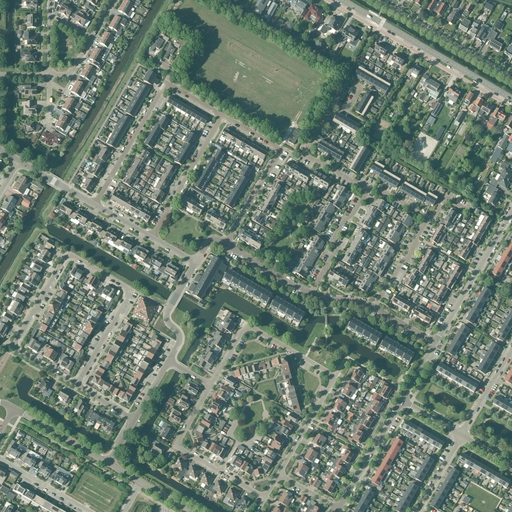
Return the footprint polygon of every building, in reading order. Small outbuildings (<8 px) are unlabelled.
[(70,4),(67,3),(62,0),(60,0),(57,6),(60,7),(61,6),(62,7),(58,13),(63,15),(69,6),(70,4)] [(257,10),(256,12),(261,15),(262,13),(265,8),(269,1),(269,0),(259,0),(256,7),(258,8),(257,10)] [(290,0),(288,4),(303,13),(309,2),(306,0),(290,0)] [(442,16),(447,7),(442,3),(443,1),(441,0),(439,0),(437,3),(432,0),(431,0),(426,9),(432,13),(434,9),(438,11),(437,13),(442,16)] [(138,5),(132,2),(131,1),(130,4),(125,1),(121,6),(130,11),(133,6),(136,8),(138,5)] [(455,10),(459,3),(454,1),(451,7),(455,10)] [(273,3),(269,10),(266,17),(270,19),(278,6),(273,3)] [(450,19),(448,22),(453,25),(457,19),(458,19),(460,15),(461,16),(463,13),(467,7),(463,5),(460,10),(457,9),(455,10),(454,12),(454,11),(449,18),(450,18),(450,19)] [(74,6),(71,7),(69,6),(63,15),(68,18),(71,12),(74,14),(77,9),(74,6)] [(130,11),(121,6),(118,12),(123,15),(122,17),(128,21),(130,18),(129,18),(132,12),(130,11)] [(312,6),(305,18),(308,20),(310,18),(311,15),(314,17),(316,18),(314,21),(316,22),(314,25),(312,28),(316,30),(317,27),(318,28),(323,19),(319,16),(322,12),(312,6)] [(82,11),(80,10),(77,9),(74,14),(77,15),(73,21),(78,24),(83,15),(80,14),(82,11)] [(83,27),(89,16),(87,14),(85,17),(83,15),(78,24),(83,27)] [(36,28),(36,16),(27,16),(27,28),(36,28)] [(122,17),(120,20),(115,17),(112,22),(120,27),(124,30),(129,22),(128,21),(122,17)] [(336,31),(341,23),(333,18),(327,28),(323,26),(319,32),(323,34),(326,30),(328,31),(333,35),(336,31)] [(466,33),(471,23),(465,19),(459,29),(466,33)] [(479,22),(479,23),(475,21),(472,25),(474,27),(473,29),(473,28),(469,35),(474,38),(479,29),(477,28),(480,23),(479,22)] [(117,33),(120,27),(112,22),(109,28),(114,31),(112,34),(118,37),(119,37),(120,34),(117,33)] [(494,32),(496,29),(498,30),(501,24),(498,22),(492,31),(488,39),(492,42),(489,46),(499,52),(503,45),(494,40),(498,34),(494,32)] [(159,61),(174,35),(159,26),(144,52),(159,61)] [(346,42),(348,39),(353,30),(347,27),(345,31),(342,30),(337,37),(346,42)] [(482,29),(476,39),(481,42),(482,41),(485,43),(490,33),(487,32),(482,29)] [(353,30),(348,39),(351,41),(349,44),(355,47),(356,48),(352,55),(354,56),(358,50),(362,43),(359,41),(359,40),(355,38),(359,33),(353,30)] [(36,46),(36,37),(32,37),(32,33),(24,33),(24,41),(27,41),(27,46),(36,46)] [(118,37),(112,34),(112,33),(110,36),(105,33),(102,38),(110,43),(113,38),(116,40),(118,37)] [(174,35),(159,61),(172,69),(188,43),(174,35)] [(107,48),(110,43),(102,38),(99,43),(104,47),(102,49),(108,53),(110,50),(107,48)] [(376,58),(384,45),(382,43),(381,45),(378,44),(375,49),(371,47),(370,49),(366,55),(370,58),(372,55),(376,58)] [(390,55),(386,53),(388,50),(385,48),(386,46),(384,45),(376,58),(379,59),(381,55),(384,57),(383,59),(387,61),(390,55)] [(95,49),(92,54),(100,59),(104,61),(107,56),(108,53),(102,49),(100,52),(95,49)] [(28,54),(28,51),(21,51),(21,57),(27,57),(27,62),(36,62),(36,54),(28,54)] [(394,68),(402,55),(399,53),(398,55),(395,54),(393,57),(391,56),(387,61),(390,63),(391,61),(394,63),(392,67),(394,68)] [(98,64),(100,59),(92,54),(89,60),(94,63),(93,65),(93,66),(99,69),(101,66),(98,64)] [(407,65),(404,63),(405,60),(403,58),(404,56),(402,55),(394,68),(396,69),(398,66),(401,67),(400,68),(404,70),(407,65)] [(99,69),(93,66),(92,69),(87,66),(84,71),(92,76),(95,71),(98,72),(100,70),(99,69)] [(409,78),(410,77),(412,74),(417,77),(422,70),(416,66),(414,69),(411,67),(406,76),(409,78)] [(364,70),(359,68),(359,67),(355,75),(357,77),(357,78),(359,79),(364,70)] [(364,80),(368,73),(364,70),(359,79),(361,80),(361,79),(364,80)] [(92,76),(84,71),(80,76),(84,78),(83,82),(91,86),(95,78),(92,76)] [(146,77),(153,81),(156,76),(149,72),(146,77)] [(368,84),(373,75),(368,73),(364,80),(366,82),(366,83),(368,84)] [(373,86),(377,78),(373,75),(368,84),(370,85),(370,84),(373,86)] [(429,91),(434,82),(428,79),(429,77),(425,75),(422,80),(420,83),(424,85),(422,88),(425,89),(423,92),(419,100),(423,102),(423,101),(426,96),(428,94),(425,92),(427,90),(429,91)] [(150,86),(153,81),(146,77),(143,82),(150,86)] [(377,89),(382,80),(377,78),(373,86),(375,87),(375,88),(377,89)] [(382,91),(386,83),(382,80),(377,89),(379,90),(379,89),(382,91)] [(86,94),(91,86),(83,82),(81,84),(77,82),(74,87),(86,94)] [(436,100),(438,97),(441,91),(438,89),(440,86),(434,82),(429,91),(431,92),(428,97),(426,96),(423,101),(427,103),(430,96),(436,100)] [(386,83),(382,91),(384,92),(383,93),(386,94),(391,86),(386,83)] [(36,95),(36,88),(27,88),(27,85),(19,84),(19,90),(25,90),(25,95),(36,95)] [(139,89),(147,94),(150,89),(141,85),(139,89)] [(83,100),(86,94),(74,87),(71,93),(76,96),(75,98),(75,99),(80,101),(81,99),(83,100)] [(457,100),(461,94),(456,91),(457,90),(451,87),(448,93),(451,94),(448,100),(455,104),(457,100)] [(144,99),(147,94),(139,89),(136,94),(144,99)] [(468,106),(474,96),(469,93),(465,100),(463,99),(462,101),(464,102),(463,103),(468,106)] [(141,104),(144,99),(136,94),(133,99),(141,104)] [(362,98),(371,103),(374,99),(366,94),(365,97),(364,96),(362,98)] [(171,106),(175,100),(170,97),(167,103),(171,106)] [(369,108),(371,103),(362,98),(361,100),(362,101),(361,103),(369,108)] [(80,101),(75,99),(74,102),(69,99),(65,104),(74,109),(77,111),(82,103),(80,101)] [(139,108),(141,104),(133,99),(131,103),(131,104),(139,108)] [(479,108),(479,109),(483,102),(478,99),(474,107),(471,105),(469,110),(473,113),(474,111),(477,112),(479,108)] [(176,108),(180,102),(175,100),(171,106),(176,108)] [(181,111),(184,105),(180,102),(176,108),(181,111)] [(32,107),(33,103),(26,103),(26,107),(25,107),(25,114),(36,114),(36,107),(32,107)] [(366,112),(369,108),(361,103),(359,105),(358,105),(357,107),(366,112)] [(71,114),(74,109),(65,104),(62,109),(68,112),(66,115),(68,117),(72,119),(74,116),(71,114)] [(129,106),(128,108),(136,113),(139,108),(131,104),(129,106)] [(431,115),(435,117),(442,106),(438,104),(431,115)] [(489,115),(493,107),(487,104),(487,105),(485,104),(478,115),(481,117),(484,112),(489,115)] [(185,114),(189,108),(184,105),(181,111),(185,114)] [(363,117),(366,112),(357,107),(356,109),(357,109),(356,112),(363,117)] [(133,118),(136,113),(128,108),(125,113),(133,118)] [(190,117),(194,110),(189,108),(185,114),(190,117)] [(498,117),(504,120),(507,116),(501,112),(496,109),(490,120),(485,128),(491,131),(492,130),(495,125),(495,123),(497,120),(498,117)] [(195,119),(198,113),(194,110),(190,117),(195,119)] [(460,124),(465,114),(461,112),(456,122),(460,124)] [(200,122),(203,116),(198,113),(195,119),(200,122)] [(337,124),(342,115),(340,114),(340,115),(337,114),(333,122),(337,124)] [(342,127),(346,119),(344,118),(345,117),(342,115),(337,124),(342,127)] [(72,119),(68,117),(67,119),(62,116),(59,122),(67,126),(70,128),(75,120),(72,119)] [(121,121),(129,125),(131,121),(123,116),(121,121)] [(203,116),(200,122),(204,125),(208,119),(203,116)] [(160,122),(167,126),(169,121),(163,118),(160,122)] [(346,129),(351,121),(349,119),(349,120),(346,119),(342,127),(346,129)] [(126,130),(129,125),(121,121),(118,125),(126,130)] [(351,132),(355,124),(353,123),(353,122),(351,121),(346,129),(351,132)] [(64,132),(67,126),(59,122),(55,127),(61,130),(59,133),(65,136),(67,134),(64,132)] [(164,131),(167,126),(160,122),(158,127),(162,130),(164,131)] [(35,128),(34,128),(34,125),(30,123),(24,125),(25,132),(28,134),(38,131),(41,127),(37,125),(35,128)] [(355,135),(355,134),(360,126),(358,125),(358,126),(355,124),(351,132),(355,135)] [(123,135),(126,130),(118,125),(115,130),(123,135)] [(158,127),(156,126),(153,131),(159,134),(162,130),(158,127)] [(226,139),(230,131),(226,129),(221,137),(226,139)] [(121,140),(123,135),(115,130),(112,135),(121,140)] [(298,144),(303,133),(297,130),(292,141),(298,144)] [(156,139),(159,134),(153,131),(150,136),(156,139)] [(230,142),(235,134),(230,131),(226,139),(230,142)] [(49,136),(44,133),(39,141),(49,146),(50,144),(54,143),(58,145),(63,138),(53,132),(51,135),(51,136),(49,136)] [(193,141),(196,137),(189,133),(186,137),(193,141)] [(235,145),(240,137),(235,134),(230,142),(233,144),(231,146),(234,148),(235,145)] [(118,144),(121,140),(112,135),(110,140),(118,144)] [(498,148),(490,161),(495,164),(503,150),(510,137),(505,135),(498,148)] [(154,144),(156,139),(150,136),(147,140),(154,144)] [(190,146),(193,141),(186,137),(183,142),(185,143),(190,146)] [(240,148),(244,140),(240,137),(235,145),(240,148)] [(115,149),(118,144),(110,140),(107,144),(115,149)] [(151,149),(154,144),(147,140),(145,145),(151,149)] [(244,150),(249,142),(244,140),(240,148),(244,150)] [(321,152),(326,143),(322,141),(317,148),(320,150),(319,151),(321,152)] [(249,153),(254,145),(249,142),(244,150),(243,153),(245,154),(247,152),(249,153)] [(192,147),(190,146),(185,143),(182,148),(189,152),(192,147)] [(326,154),(331,146),(326,143),(321,152),(323,153),(324,152),(326,154)] [(107,151),(108,149),(103,145),(101,148),(102,149),(99,154),(107,158),(110,153),(107,151)] [(254,156),(258,148),(254,145),(249,153),(254,156)] [(330,157),(335,148),(331,146),(326,154),(329,155),(328,156),(330,157)] [(359,151),(367,156),(368,154),(369,154),(371,152),(362,147),(359,151)] [(186,157),(189,152),(182,148),(179,153),(186,157)] [(259,158),(263,150),(258,148),(254,156),(259,158)] [(335,159),(340,151),(335,148),(330,157),(332,158),(333,157),(335,159)] [(263,150),(259,158),(263,161),(268,153),(263,150)] [(141,156),(148,161),(151,156),(143,151),(141,156)] [(216,156),(223,160),(226,155),(219,151),(216,156)] [(340,151),(335,159),(337,160),(337,161),(339,162),(344,154),(340,151)] [(366,158),(367,156),(359,151),(357,156),(365,161),(367,159),(366,158)] [(184,161),(186,157),(179,153),(177,157),(184,161)] [(105,163),(107,158),(99,154),(97,158),(96,158),(94,160),(99,164),(101,161),(105,163)] [(138,160),(138,161),(144,164),(146,165),(146,164),(148,166),(151,162),(148,161),(141,156),(138,160)] [(220,165),(223,160),(216,156),(214,160),(219,163),(219,164),(220,165)] [(364,163),(365,161),(357,156),(354,160),(362,165),(363,162),(364,163)] [(181,166),(184,161),(177,157),(174,162),(181,166)] [(138,161),(138,160),(136,159),(133,164),(141,169),(144,164),(138,161)] [(214,160),(212,159),(209,164),(216,168),(219,164),(219,163),(214,160)] [(93,163),(90,168),(101,174),(103,169),(98,166),(99,164),(94,160),(92,163),(93,163)] [(361,167),(362,165),(354,160),(352,165),(360,170),(362,168),(361,167)] [(288,176),(294,165),(291,164),(292,163),(290,161),(285,170),(287,172),(286,175),(288,176)] [(375,174),(380,165),(376,162),(371,170),(374,171),(373,172),(375,174)] [(511,172),(507,169),(509,166),(503,163),(500,168),(504,170),(501,176),(509,181),(510,178),(511,178),(511,172)] [(139,174),(141,169),(133,164),(131,169),(139,174)] [(213,173),(216,168),(209,164),(206,169),(213,173)] [(294,175),(299,167),(297,165),(296,167),(294,165),(288,176),(290,177),(291,174),(294,175)] [(359,172),(360,170),(352,165),(349,169),(357,174),(358,171),(359,172)] [(383,170),(385,168),(380,165),(375,174),(377,175),(378,174),(380,175),(383,170)] [(176,170),(168,166),(166,170),(174,175),(176,170)] [(249,175),(252,170),(245,166),(242,171),(249,175)] [(298,178),(303,170),(300,169),(301,168),(299,167),(294,175),(298,178)] [(98,179),(101,174),(90,168),(87,173),(89,174),(87,176),(93,179),(94,177),(98,179)] [(136,178),(139,174),(131,169),(128,174),(136,178)] [(211,177),(213,173),(206,169),(204,173),(208,176),(211,177)] [(171,180),(174,175),(166,170),(163,175),(171,180)] [(305,176),(308,172),(306,171),(305,172),(303,170),(298,178),(297,180),(299,182),(300,179),(303,181),(305,176)] [(387,173),(383,170),(380,175),(378,178),(381,179),(380,180),(382,181),(387,173)] [(246,179),(249,175),(242,171),(239,176),(241,177),(241,176),(246,179)] [(314,181),(319,172),(317,171),(317,172),(314,171),(311,175),(309,179),(310,179),(308,182),(312,184),(313,184),(314,181)] [(311,175),(309,174),(310,173),(308,172),(305,176),(303,181),(305,182),(304,185),(306,186),(307,183),(308,182),(310,179),(309,179),(311,175)] [(314,181),(313,184),(317,186),(323,176),(320,175),(321,174),(319,172),(314,181)] [(211,177),(208,176),(204,173),(201,178),(208,182),(211,177)] [(387,183),(392,175),(387,173),(382,181),(384,182),(385,182),(387,183)] [(133,183),(136,178),(128,174),(125,178),(133,183)] [(158,176),(157,178),(160,180),(168,184),(171,180),(163,175),(162,176),(161,177),(158,175),(158,176)] [(396,178),(394,176),(392,175),(387,183),(390,184),(389,185),(391,186),(396,178)] [(91,182),(93,179),(87,176),(85,179),(87,180),(84,184),(92,189),(95,184),(91,182)] [(248,180),(246,179),(241,176),(241,177),(239,181),(245,185),(248,180)] [(323,187),(328,178),(326,177),(325,178),(323,176),(317,186),(319,187),(320,185),(323,187)] [(507,184),(509,181),(501,176),(497,182),(493,179),(490,184),(496,188),(498,184),(506,189),(509,184),(507,184)] [(16,183),(26,189),(30,183),(20,177),(16,183)] [(136,184),(133,183),(125,178),(122,183),(130,188),(132,185),(135,187),(136,184)] [(205,187),(208,182),(201,178),(198,183),(205,187)] [(321,189),(326,192),(327,189),(332,181),(329,180),(330,179),(328,178),(323,187),(321,189)] [(396,178),(391,186),(393,188),(394,187),(396,188),(401,180),(396,178)] [(165,189),(168,184),(160,180),(157,184),(165,189)] [(243,190),(245,185),(239,181),(236,186),(243,190)] [(23,196),(26,189),(16,183),(12,189),(23,196)] [(202,192),(205,187),(198,183),(195,188),(202,192)] [(405,193),(410,186),(405,183),(400,192),(402,193),(403,192),(405,193)] [(89,194),(92,189),(84,184),(81,189),(89,194)] [(163,194),(165,189),(157,184),(155,189),(156,190),(163,194)] [(287,191),(289,187),(283,184),(281,187),(276,184),(273,189),(281,193),(283,189),(287,191)] [(498,200),(500,196),(496,194),(498,190),(490,185),(485,193),(491,197),(488,202),(496,207),(499,201),(498,200)] [(240,194),(243,190),(236,186),(233,190),(240,194)] [(350,192),(342,187),(339,186),(338,188),(341,190),(340,192),(339,192),(348,197),(349,195),(348,195),(350,192)] [(409,197),(414,188),(410,186),(405,193),(408,195),(407,196),(409,197)] [(414,198),(419,191),(414,188),(409,197),(411,198),(412,197),(414,198)] [(279,196),(281,193),(273,189),(270,193),(278,198),(281,200),(283,197),(279,196)] [(164,195),(163,194),(156,190),(154,195),(162,199),(164,195)] [(237,199),(240,194),(233,190),(230,195),(237,199)] [(339,192),(340,192),(338,191),(335,195),(345,201),(346,198),(347,199),(348,197),(339,192)] [(418,202),(423,193),(419,191),(414,198),(416,200),(416,201),(418,202)] [(219,197),(226,201),(229,197),(222,192),(219,197)] [(115,204),(119,196),(114,193),(110,201),(115,204)] [(162,199),(154,195),(151,193),(148,198),(159,204),(162,199)] [(275,203),(278,198),(270,193),(267,198),(275,203)] [(427,196),(423,193),(418,202),(420,203),(421,202),(423,204),(425,201),(427,196)] [(428,204),(433,196),(429,193),(427,196),(425,201),(427,202),(426,203),(428,204)] [(234,204),(237,199),(230,195),(228,200),(234,204)] [(343,203),(345,201),(335,195),(332,199),(334,201),(343,206),(344,204),(343,203)] [(13,208),(14,206),(17,207),(22,200),(15,196),(13,199),(8,197),(4,203),(13,208)] [(119,206),(124,199),(119,196),(115,204),(119,206)] [(119,206),(124,209),(128,201),(126,200),(128,197),(125,196),(124,199),(119,206)] [(433,196),(428,204),(430,206),(431,205),(433,206),(438,198),(433,196)] [(186,208),(190,200),(185,197),(181,205),(186,208)] [(273,207),(275,203),(267,198),(265,203),(273,207)] [(24,199),(21,204),(28,208),(30,203),(29,202),(24,199)] [(133,204),(129,212),(133,215),(138,207),(136,205),(139,200),(136,199),(136,200),(134,203),(133,204)] [(389,205),(387,204),(379,199),(377,202),(376,201),(375,203),(384,208),(387,210),(389,205)] [(190,200),(186,208),(190,210),(195,203),(190,200)] [(232,209),(234,204),(228,200),(225,205),(232,209)] [(129,212),(133,204),(128,201),(124,209),(129,212)] [(342,208),(343,206),(334,201),(332,205),(335,207),(340,210),(341,207),(342,208)] [(332,205),(328,202),(325,207),(334,212),(335,210),(334,210),(335,207),(332,205)] [(11,211),(13,208),(4,203),(1,209),(6,211),(4,214),(11,218),(14,213),(11,211)] [(64,214),(69,206),(64,203),(62,207),(59,205),(56,210),(59,212),(59,214),(63,216),(64,214)] [(195,213),(200,205),(195,203),(190,210),(195,213)] [(200,216),(204,208),(206,205),(201,203),(200,205),(195,213),(197,214),(196,215),(199,217),(199,216),(200,216)] [(270,212),(273,207),(265,203),(262,207),(270,212)] [(382,211),(384,208),(375,203),(374,205),(375,206),(374,208),(373,208),(379,211),(381,213),(384,214),(385,212),(382,211)] [(71,219),(74,214),(72,212),(74,209),(69,206),(64,214),(69,216),(68,218),(71,219)] [(138,217),(143,220),(147,212),(145,211),(147,208),(144,206),(143,208),(143,209),(138,217)] [(138,217),(143,209),(138,207),(133,215),(138,217)] [(267,217),(270,212),(262,207),(259,212),(265,216),(267,217)] [(333,214),(334,212),(325,207),(324,209),(321,208),(319,210),(330,216),(332,213),(333,214)] [(373,208),(374,208),(371,207),(369,209),(368,209),(367,210),(376,216),(378,213),(380,215),(381,213),(379,211),(373,208)] [(455,213),(457,211),(457,210),(453,208),(451,211),(448,216),(459,222),(460,220),(456,218),(458,215),(455,213)] [(329,218),(330,216),(319,210),(318,212),(321,213),(320,216),(329,221),(330,219),(329,218)] [(374,220),(376,216),(367,210),(366,212),(367,213),(366,215),(374,220)] [(210,222),(214,214),(210,211),(205,219),(210,222)] [(255,215),(255,216),(263,220),(265,222),(268,217),(267,217),(265,216),(259,212),(258,211),(255,215)] [(79,222),(84,214),(79,212),(77,215),(74,214),(71,219),(74,221),(75,220),(79,222)] [(147,212),(143,220),(147,223),(152,215),(147,212)] [(224,219),(222,218),(223,215),(221,213),(219,217),(214,225),(219,227),(224,219)] [(489,226),(492,220),(492,219),(493,219),(483,213),(482,216),(485,217),(483,220),(482,222),(489,226)] [(84,227),(86,228),(89,222),(87,221),(89,217),(84,214),(79,222),(79,223),(84,227)] [(214,225),(219,217),(214,214),(210,222),(214,225)] [(404,214),(402,216),(404,217),(403,219),(412,225),(413,223),(412,222),(413,219),(405,215),(404,214)] [(371,224),(374,220),(366,215),(364,218),(363,217),(362,219),(371,224)] [(261,223),(263,220),(255,216),(252,220),(263,227),(264,224),(261,223)] [(328,223),(329,221),(320,216),(317,220),(325,225),(327,222),(328,223)] [(452,225),(454,227),(456,223),(458,224),(459,222),(448,216),(447,218),(446,218),(444,220),(445,221),(452,225)] [(224,230),(229,222),(224,219),(219,227),(224,230)] [(369,227),(371,224),(362,219),(361,221),(362,222),(361,224),(367,228),(366,229),(369,231),(371,228),(369,227)] [(411,226),(412,225),(403,219),(400,224),(405,227),(408,228),(410,226),(411,226)] [(93,233),(94,231),(99,223),(94,220),(92,224),(89,222),(86,228),(86,229),(93,233)] [(324,227),(325,225),(317,220),(315,225),(324,230),(325,228),(324,227)] [(479,220),(476,225),(479,227),(486,231),(489,226),(482,222),(479,220)] [(454,227),(452,225),(445,221),(442,226),(446,229),(452,232),(455,227),(454,227)] [(400,224),(398,222),(395,227),(404,232),(405,230),(404,229),(405,227),(400,224)] [(101,237),(104,232),(101,230),(104,226),(99,223),(94,231),(99,234),(98,236),(101,237)] [(312,226),(310,230),(313,232),(314,230),(320,234),(322,231),(323,232),(324,230),(315,225),(313,227),(312,226)] [(442,226),(440,225),(437,230),(443,234),(446,229),(442,226)] [(245,242),(250,234),(251,231),(244,227),(239,235),(242,237),(240,239),(245,242)] [(390,230),(393,231),(400,236),(402,233),(403,234),(404,232),(395,227),(394,229),(391,227),(390,230)] [(483,236),(486,231),(479,227),(476,232),(483,236)] [(109,240),(113,233),(109,230),(106,233),(104,232),(101,237),(104,239),(104,238),(109,240)] [(440,239),(443,234),(437,230),(434,235),(440,239)] [(250,245),(254,237),(256,234),(251,231),(250,234),(245,242),(250,245)] [(369,236),(368,235),(360,231),(359,233),(358,233),(357,235),(366,240),(367,240),(369,236)] [(399,238),(400,236),(393,231),(390,235),(399,241),(400,239),(399,238)] [(476,232),(475,231),(474,231),(473,233),(475,234),(473,237),(480,241),(483,236),(476,232)] [(116,246),(119,240),(116,239),(118,235),(113,233),(109,240),(114,243),(113,244),(116,246)] [(363,244),(366,240),(357,235),(356,236),(357,237),(355,240),(363,244)] [(398,242),(399,241),(390,235),(387,240),(395,245),(397,242),(398,242)] [(445,241),(440,239),(434,235),(430,241),(431,241),(429,244),(433,246),(435,243),(437,245),(439,241),(443,244),(445,241)] [(259,240),(254,237),(250,245),(254,248),(259,240)] [(259,250),(263,244),(264,245),(266,241),(260,237),(259,240),(254,248),(259,250)] [(477,247),(480,241),(473,237),(471,240),(469,239),(468,241),(470,242),(470,243),(474,245),(477,247)] [(124,249),(128,241),(124,238),(122,242),(119,240),(116,246),(119,248),(119,246),(124,249)] [(314,242),(322,247),(324,246),(322,245),(324,242),(316,238),(314,242)] [(465,239),(462,245),(464,246),(471,250),(474,245),(470,243),(470,242),(468,241),(465,239)] [(43,246),(50,250),(51,248),(54,249),(57,244),(49,240),(47,242),(45,242),(43,246)] [(366,246),(363,244),(355,240),(354,242),(353,242),(352,243),(361,249),(362,246),(365,248),(366,246)] [(128,241),(124,249),(129,252),(127,254),(126,256),(129,257),(130,256),(133,250),(131,249),(133,244),(128,241)] [(320,252),(322,247),(314,242),(311,247),(320,252)] [(358,253),(361,249),(352,243),(351,245),(352,246),(350,248),(358,253)] [(385,251),(393,256),(396,251),(390,248),(391,247),(386,244),(383,249),(385,251)] [(50,250),(43,246),(41,245),(38,249),(42,252),(40,255),(49,260),(51,256),(50,255),(51,254),(48,253),(50,250)] [(468,255),(471,250),(464,246),(463,249),(460,247),(459,250),(462,251),(461,251),(468,255)] [(133,250),(130,256),(133,257),(138,260),(139,258),(144,249),(140,247),(139,247),(136,252),(133,250)] [(317,256),(320,252),(311,247),(308,251),(317,256)] [(355,257),(358,253),(350,248),(349,251),(348,250),(347,252),(355,257)] [(145,264),(148,259),(146,257),(148,253),(148,252),(148,251),(144,249),(139,258),(143,260),(142,262),(145,264)] [(437,259),(434,257),(435,254),(428,250),(425,255),(432,259),(435,261),(437,259)] [(315,261),(317,256),(308,251),(307,254),(304,252),(303,255),(304,255),(315,261)] [(392,258),(393,256),(385,251),(383,253),(381,252),(380,254),(390,260),(391,257),(392,258)] [(465,261),(468,255),(461,251),(458,257),(465,261)] [(353,262),(355,257),(347,252),(346,254),(347,255),(345,257),(353,262)] [(505,253),(502,258),(509,262),(508,263),(511,265),(511,264),(511,262),(509,261),(511,258),(511,257),(505,253)] [(388,262),(390,260),(380,254),(379,256),(381,257),(380,259),(388,265),(389,263),(388,262)] [(46,264),(49,260),(40,255),(39,257),(37,256),(36,258),(34,257),(32,260),(34,261),(41,265),(43,262),(45,264),(46,263),(46,264)] [(154,267),(159,258),(155,255),(154,256),(151,260),(148,259),(145,264),(150,267),(151,265),(154,267)] [(312,265),(315,261),(304,255),(303,256),(305,257),(303,260),(312,265)] [(429,264),(432,259),(425,255),(422,260),(429,264)] [(223,264),(223,265),(221,265),(223,262),(215,257),(213,261),(214,261),(213,263),(225,269),(227,267),(223,264)] [(350,266),(353,262),(345,257),(344,260),(343,259),(341,261),(350,266)] [(160,273),(163,267),(161,266),(163,261),(163,260),(159,258),(154,267),(158,269),(157,271),(160,273)] [(502,258),(499,263),(506,267),(505,268),(509,270),(509,269),(510,268),(506,266),(508,263),(509,262),(502,258)] [(376,261),(375,263),(386,269),(388,265),(380,259),(378,262),(376,261)] [(310,269),(312,265),(303,260),(301,264),(310,269)] [(428,267),(429,264),(422,260),(419,266),(426,270),(429,271),(430,269),(428,267)] [(40,267),(41,265),(34,261),(33,263),(33,264),(34,265),(32,269),(37,273),(39,274),(42,269),(40,267)] [(461,265),(455,262),(454,265),(456,266),(455,269),(452,268),(451,270),(453,272),(460,275),(463,270),(460,268),(461,265)] [(223,273),(225,269),(213,263),(212,265),(211,264),(209,267),(217,272),(219,269),(220,270),(219,271),(223,273)] [(308,272),(310,269),(301,264),(298,263),(296,267),(298,269),(307,274),(308,272)] [(374,268),(383,273),(386,269),(375,263),(372,267),(374,268)] [(499,263),(496,269),(502,273),(502,274),(505,276),(506,275),(507,274),(503,272),(503,271),(505,268),(506,267),(499,263)] [(169,275),(174,266),(170,264),(169,265),(169,264),(166,269),(163,267),(160,273),(163,275),(164,273),(169,275)] [(170,278),(172,280),(175,282),(178,276),(176,275),(178,270),(178,269),(174,266),(169,275),(171,277),(170,278)] [(423,275),(426,270),(419,266),(416,271),(421,273),(420,273),(423,275)] [(74,278),(78,270),(74,267),(71,271),(69,270),(65,276),(68,277),(70,278),(71,276),(74,278)] [(216,274),(217,272),(209,267),(208,270),(209,270),(208,272),(220,279),(221,276),(218,274),(217,275),(216,274)] [(372,267),(370,271),(372,273),(377,276),(381,278),(383,275),(382,275),(383,273),(374,268),(372,267)] [(30,272),(29,274),(31,275),(29,278),(38,283),(40,279),(39,278),(40,277),(36,275),(37,273),(32,269),(30,272)] [(306,276),(307,274),(298,269),(296,273),(303,278),(305,275),(306,276)] [(370,271),(367,270),(366,269),(364,274),(376,281),(377,279),(376,278),(377,276),(372,273),(370,271),(369,271),(370,271)] [(416,271),(414,269),(411,275),(420,280),(422,278),(419,276),(420,273),(421,273),(416,271)] [(496,269),(492,274),(499,278),(498,279),(502,281),(503,279),(500,277),(502,274),(502,273),(496,269)] [(84,278),(81,277),(83,273),(78,270),(74,278),(77,279),(76,282),(80,284),(84,278)] [(236,274),(229,270),(223,279),(231,284),(236,274)] [(332,281),(337,272),(332,270),(328,277),(330,279),(330,280),(332,281)] [(218,282),(220,279),(208,272),(207,274),(206,273),(204,276),(212,281),(213,279),(214,279),(214,280),(218,282)] [(337,282),(341,275),(337,272),(332,281),(333,282),(334,281),(337,282)] [(345,273),(343,272),(336,283),(340,286),(345,277),(343,276),(345,273)] [(457,281),(460,275),(453,272),(450,277),(457,281)] [(243,278),(237,275),(236,274),(231,284),(238,288),(243,278)] [(375,283),(376,281),(364,274),(362,278),(372,284),(373,282),(375,283)] [(212,281),(204,276),(203,279),(202,278),(202,277),(198,275),(196,278),(208,285),(209,283),(210,284),(212,281)] [(417,285),(420,280),(411,275),(408,280),(417,285)] [(346,288),(350,280),(352,277),(350,276),(348,279),(345,277),(340,286),(342,287),(343,286),(346,288)] [(90,287),(95,280),(90,277),(88,281),(85,279),(82,285),(84,286),(84,287),(86,288),(87,286),(90,287)] [(454,286),(457,281),(450,277),(449,280),(447,279),(446,279),(445,280),(454,286)] [(35,287),(38,283),(29,278),(27,282),(25,281),(23,284),(29,287),(30,285),(34,287),(35,286),(35,287)] [(207,287),(208,285),(196,278),(194,281),(198,284),(199,283),(200,283),(199,286),(207,290),(208,287),(207,287)] [(251,283),(250,282),(243,278),(238,288),(246,292),(251,283)] [(372,284),(362,278),(360,280),(363,282),(362,284),(370,289),(372,288),(371,287),(372,284)] [(101,288),(97,286),(100,282),(95,280),(90,287),(93,289),(92,292),(97,295),(97,294),(101,288)] [(416,287),(417,285),(408,280),(405,285),(411,289),(414,291),(416,287)] [(454,286),(445,280),(442,285),(444,287),(448,290),(451,291),(454,286)] [(61,283),(61,284),(60,285),(60,286),(60,287),(60,288),(60,289),(61,290),(62,290),(55,303),(54,302),(48,313),(41,325),(40,325),(39,325),(38,325),(37,326),(36,326),(36,327),(34,329),(36,330),(39,329),(45,332),(48,327),(52,329),(70,298),(66,295),(69,290),(64,287),(63,284),(61,283)] [(259,287),(251,283),(246,292),(253,297),(259,287)] [(31,288),(29,287),(23,284),(21,289),(19,288),(17,290),(24,294),(26,292),(28,293),(31,288)] [(207,290),(199,286),(197,288),(196,288),(197,287),(193,284),(191,288),(203,294),(204,293),(205,293),(207,290)] [(369,291),(370,289),(362,284),(359,289),(367,293),(368,291),(369,291)] [(445,295),(448,290),(444,287),(442,285),(439,291),(445,295)] [(106,297),(111,289),(106,286),(104,290),(101,288),(97,294),(101,296),(102,294),(106,297)] [(265,291),(259,287),(253,297),(260,300),(265,291)] [(202,296),(203,294),(191,288),(189,291),(193,293),(193,292),(194,293),(193,295),(201,300),(203,297),(202,296)] [(484,288),(481,294),(488,298),(488,299),(491,301),(491,300),(492,299),(489,297),(491,293),(484,288)] [(112,303),(116,297),(114,296),(116,292),(111,289),(106,297),(111,300),(110,302),(112,303)] [(23,297),(24,294),(17,290),(16,293),(17,294),(15,299),(20,302),(22,303),(25,298),(23,297)] [(273,296),(266,292),(265,291),(260,300),(267,305),(273,296)] [(442,300),(445,295),(439,291),(436,296),(442,300)] [(403,297),(404,295),(402,293),(399,298),(396,296),(392,303),(398,306),(403,297)] [(442,300),(436,296),(433,294),(430,300),(439,305),(442,300)] [(481,294),(478,299),(485,303),(484,304),(488,306),(488,305),(489,304),(486,302),(488,299),(488,298),(481,294)] [(419,299),(421,296),(418,295),(417,297),(416,297),(413,302),(416,304),(419,299)] [(405,298),(403,297),(398,306),(403,309),(407,302),(404,300),(405,298)] [(157,307),(142,298),(141,298),(132,314),(148,323),(157,307)] [(283,302),(283,301),(276,298),(271,307),(278,311),(283,302)] [(19,305),(20,302),(15,299),(13,301),(15,302),(12,307),(21,312),(23,308),(22,307),(23,307),(19,305)] [(412,305),(409,303),(411,301),(408,299),(407,302),(403,309),(408,312),(412,305)] [(478,299),(475,304),(482,308),(481,309),(485,311),(485,310),(486,309),(483,307),(484,304),(485,303),(478,299)] [(291,306),(284,302),(283,302),(278,311),(285,315),(291,306)] [(442,308),(439,307),(434,304),(432,306),(437,309),(436,312),(439,313),(442,308)] [(475,304),(472,310),(479,314),(478,315),(482,317),(482,316),(483,315),(479,313),(481,309),(482,308),(475,304)] [(419,318),(424,308),(419,305),(419,306),(417,308),(413,315),(419,318)] [(298,310),(297,310),(291,306),(285,315),(293,319),(298,310)] [(18,316),(21,312),(12,307),(9,312),(8,311),(6,313),(12,317),(13,314),(17,316),(18,316)] [(79,355),(81,357),(81,356),(82,355),(83,354),(83,353),(83,352),(83,351),(82,350),(82,349),(81,349),(88,337),(89,337),(95,326),(94,326),(102,314),(103,314),(104,314),(105,314),(106,314),(106,313),(107,313),(107,312),(108,310),(107,309),(104,310),(98,307),(95,312),(91,310),(73,341),(77,344),(73,349),(79,352),(79,355)] [(424,321),(429,311),(424,308),(419,318),(424,321)] [(305,314),(298,311),(298,310),(293,319),(300,324),(305,314)] [(472,310),(469,315),(476,319),(475,320),(478,322),(479,321),(480,320),(476,318),(478,315),(479,314),(472,310)] [(435,314),(429,311),(424,321),(429,324),(435,314)] [(14,318),(12,317),(6,313),(3,318),(2,317),(0,320),(7,324),(8,321),(11,323),(14,318)] [(225,323),(234,329),(236,324),(231,321),(232,318),(227,315),(224,320),(226,321),(225,323)] [(469,315),(465,321),(472,325),(471,325),(475,327),(476,326),(473,324),(475,320),(476,319),(469,315)] [(501,320),(501,321),(505,323),(505,322),(511,325),(511,318),(508,317),(508,318),(506,321),(502,319),(501,320)] [(5,326),(7,324),(0,320),(0,319),(0,323),(0,329),(6,333),(8,329),(8,328),(5,326)] [(360,323),(359,323),(353,319),(347,328),(355,332),(360,323)] [(125,339),(134,323),(128,320),(124,328),(122,328),(120,332),(121,334),(118,338),(116,338),(114,342),(115,344),(112,348),(110,349),(108,353),(109,354),(106,359),(104,359),(102,363),(102,365),(101,367),(100,366),(97,373),(92,380),(91,382),(98,387),(99,388),(103,390),(104,390),(109,393),(109,394),(113,396),(115,396),(128,404),(133,393),(137,388),(136,387),(137,385),(139,385),(141,381),(140,379),(143,375),(145,374),(147,370),(146,369),(149,364),(151,364),(153,360),(153,358),(155,354),(157,353),(159,350),(159,348),(163,340),(153,335),(150,340),(154,343),(148,353),(145,351),(133,372),(136,374),(130,384),(131,385),(128,390),(125,395),(100,380),(102,376),(106,370),(107,370),(113,360),(116,362),(128,341),(125,339)] [(498,325),(498,326),(502,328),(502,327),(509,331),(511,326),(511,325),(505,322),(505,323),(503,326),(499,324),(498,325)] [(231,333),(234,329),(225,323),(223,326),(221,325),(218,330),(224,333),(226,330),(231,333)] [(368,327),(361,323),(360,323),(355,332),(362,336),(368,327)] [(462,326),(459,331),(466,335),(466,336),(469,338),(470,337),(470,336),(467,334),(469,330),(462,326)] [(375,331),(374,331),(368,327),(362,336),(370,341),(375,331)] [(495,330),(495,331),(499,334),(499,333),(506,337),(509,331),(502,327),(502,328),(500,332),(496,329),(495,330)] [(215,340),(224,345),(227,341),(221,337),(223,334),(217,331),(215,336),(217,337),(215,340)] [(382,336),(375,332),(375,331),(370,341),(377,345),(382,336)] [(459,331),(456,337),(463,341),(463,342),(466,344),(467,343),(467,342),(464,340),(466,336),(466,335),(459,331)] [(493,335),(491,337),(496,339),(503,342),(506,337),(499,333),(499,334),(497,337),(493,335)] [(32,339),(33,337),(30,336),(27,342),(29,343),(27,347),(32,350),(36,342),(32,339)] [(456,337),(453,342),(460,346),(459,347),(463,349),(463,348),(464,347),(461,345),(463,342),(463,341),(456,337)] [(393,342),(392,342),(385,338),(380,347),(388,351),(393,342)] [(46,345),(41,341),(38,340),(36,342),(32,350),(37,353),(39,349),(42,351),(46,345)] [(222,350),(224,345),(215,340),(214,342),(212,341),(209,346),(214,349),(216,346),(222,350)] [(400,346),(393,342),(388,351),(395,355),(400,346)] [(453,342),(450,347),(457,351),(456,352),(460,354),(460,353),(461,352),(457,350),(459,347),(460,346),(453,342)] [(66,347),(58,343),(56,347),(63,351),(66,347)] [(486,347),(485,348),(489,350),(490,349),(497,353),(500,348),(493,344),(490,348),(486,346),(486,347)] [(53,352),(50,350),(51,348),(46,345),(42,351),(46,353),(43,357),(48,359),(53,352)] [(407,350),(400,346),(395,355),(402,359),(407,350)] [(450,347),(446,353),(453,357),(453,358),(457,360),(458,358),(454,356),(456,352),(457,351),(450,347)] [(206,356),(215,362),(217,357),(212,354),(213,351),(208,348),(205,353),(207,354),(206,356)] [(483,352),(482,353),(486,355),(487,354),(494,358),(497,353),(490,349),(489,350),(487,353),(483,351),(483,352)] [(415,355),(408,351),(407,350),(402,359),(409,364),(415,355)] [(53,352),(48,359),(53,362),(58,355),(53,352)] [(68,357),(63,354),(59,361),(62,362),(60,366),(64,369),(69,361),(66,360),(68,357)] [(480,357),(479,358),(483,361),(483,360),(491,364),(494,358),(487,354),(486,355),(484,358),(480,356),(480,357)] [(212,366),(215,362),(206,356),(204,359),(202,358),(199,363),(198,365),(203,368),(205,366),(206,363),(212,366)] [(281,367),(282,365),(280,360),(271,362),(273,368),(280,366),(281,367)] [(440,364),(436,371),(442,374),(446,367),(445,367),(441,365),(444,361),(441,360),(439,364),(440,364)] [(476,363),(476,364),(480,366),(480,365),(488,369),(491,364),(483,360),(483,361),(481,364),(477,362),(476,363)] [(77,363),(75,362),(74,364),(69,361),(64,369),(69,372),(72,368),(74,369),(77,363)] [(284,375),(290,373),(288,363),(282,365),(281,367),(282,368),(284,373),(284,375)] [(446,367),(442,374),(447,377),(451,370),(450,370),(447,368),(449,364),(448,364),(447,363),(445,367),(446,367)] [(474,367),(473,369),(477,372),(478,371),(484,375),(488,369),(480,365),(480,366),(478,369),(474,367)] [(451,370),(447,377),(452,381),(456,373),(455,373),(452,371),(454,367),(453,367),(452,366),(450,370),(451,370)] [(255,378),(254,373),(252,367),(246,369),(249,380),(255,378)] [(243,381),(249,380),(246,369),(240,370),(242,376),(243,381)] [(456,373),(452,381),(458,384),(462,377),(461,376),(458,374),(460,370),(459,370),(458,369),(455,373),(456,373)] [(364,371),(362,373),(357,370),(356,371),(355,370),(353,374),(365,381),(367,376),(368,376),(369,374),(364,371)] [(462,377),(458,384),(463,387),(467,380),(466,379),(463,377),(465,374),(464,373),(463,372),(461,376),(462,377)] [(365,381),(353,374),(351,378),(352,379),(351,379),(357,383),(355,386),(359,388),(361,385),(365,381)] [(467,380),(463,387),(468,390),(473,383),(472,382),(468,380),(470,377),(469,376),(468,375),(466,379),(467,380)] [(238,385),(235,383),(236,382),(228,377),(226,382),(230,385),(229,387),(234,390),(236,387),(238,385)] [(473,383),(468,390),(474,393),(478,386),(474,383),(476,380),(475,379),(474,378),(472,382),(473,383)] [(48,398),(52,392),(48,389),(51,384),(44,379),(39,387),(44,390),(42,394),(48,398)] [(387,388),(388,385),(382,381),(377,388),(381,390),(390,395),(392,391),(391,391),(391,390),(387,388)] [(195,395),(198,389),(196,388),(197,386),(189,382),(188,384),(190,386),(187,391),(195,395)] [(347,385),(344,389),(353,394),(355,395),(358,391),(358,390),(359,388),(355,386),(354,388),(348,385),(348,386),(347,385)] [(223,386),(220,391),(228,396),(230,397),(233,393),(234,390),(229,387),(228,389),(223,386)] [(390,395),(381,390),(377,388),(373,396),(380,400),(381,397),(386,400),(386,399),(387,399),(390,395)] [(351,398),(353,394),(344,389),(342,393),(343,394),(348,398),(347,400),(353,404),(355,401),(351,398)] [(68,405),(71,400),(68,398),(70,395),(62,390),(58,396),(66,401),(65,403),(68,405)] [(230,397),(228,396),(220,391),(217,396),(222,399),(221,401),(226,404),(230,397)] [(286,401),(297,398),(295,392),(289,394),(285,395),(286,401)] [(493,404),(499,407),(503,401),(502,400),(498,398),(501,394),(498,393),(496,397),(497,397),(493,404)] [(187,410),(191,403),(186,401),(188,398),(183,395),(181,398),(182,399),(178,405),(187,410)] [(378,402),(380,400),(373,396),(371,399),(375,401),(372,405),(381,410),(383,406),(382,406),(383,405),(378,402)] [(503,401),(499,407),(504,411),(508,404),(507,403),(503,401),(506,397),(504,396),(502,400),(503,401)] [(292,406),(299,404),(297,398),(286,401),(288,407),(292,406)] [(82,418),(85,412),(82,410),(85,404),(79,400),(74,409),(78,411),(76,415),(82,418)] [(226,404),(221,401),(219,403),(215,400),(214,402),(213,402),(213,403),(212,403),(211,404),(211,405),(212,405),(222,411),(226,404)] [(353,404),(347,400),(345,403),(339,400),(339,401),(338,400),(336,404),(344,409),(346,406),(350,408),(353,404)] [(372,405),(369,403),(366,408),(365,411),(371,414),(373,412),(377,414),(378,414),(379,414),(381,410),(372,405)] [(347,410),(344,409),(336,404),(334,408),(334,409),(340,412),(338,415),(342,418),(343,418),(344,419),(346,415),(344,414),(347,410)] [(222,411),(212,405),(211,405),(210,405),(210,406),(210,407),(210,408),(209,410),(214,413),(212,415),(218,418),(222,411)] [(173,412),(169,418),(179,424),(182,418),(178,415),(179,412),(172,408),(171,411),(173,412)] [(99,425),(104,417),(92,411),(87,421),(93,424),(95,424),(96,423),(99,425)] [(364,420),(372,425),(375,421),(374,421),(374,420),(370,417),(371,414),(365,411),(364,412),(363,412),(360,418),(364,420)] [(284,419),(290,422),(291,420),(296,423),(298,418),(291,413),(288,418),(286,416),(284,419)] [(218,418),(212,415),(211,417),(207,414),(204,419),(212,424),(214,425),(218,418)] [(342,418),(338,415),(336,418),(331,415),(330,415),(329,415),(327,419),(336,424),(338,419),(341,421),(342,418)] [(116,424),(116,422),(107,416),(105,418),(104,417),(99,425),(103,427),(104,427),(106,425),(108,426),(107,429),(107,431),(110,432),(114,426),(115,425),(116,424)] [(360,418),(356,425),(362,429),(364,427),(369,429),(369,428),(370,429),(372,425),(364,420),(360,418)] [(209,429),(212,424),(204,419),(201,424),(206,427),(207,427),(209,429)] [(288,425),(290,422),(284,419),(282,422),(285,423),(282,427),(290,432),(293,427),(288,425)] [(338,425),(336,424),(327,419),(325,423),(326,423),(325,424),(331,427),(329,430),(335,433),(337,430),(336,430),(338,425)] [(402,428),(400,432),(402,433),(404,429),(408,431),(409,432),(413,425),(407,421),(403,428),(402,428)] [(165,430),(160,437),(168,441),(171,436),(174,432),(170,430),(172,427),(164,422),(161,428),(165,430)] [(202,434),(206,427),(201,424),(197,431),(196,433),(196,436),(202,434)] [(361,432),(362,429),(356,425),(354,428),(357,430),(355,435),(364,440),(366,436),(365,435),(361,432)] [(408,431),(405,435),(406,436),(407,436),(410,432),(413,434),(414,435),(418,428),(413,425),(409,432),(408,431)] [(290,432),(282,427),(280,426),(278,430),(276,433),(282,436),(283,434),(287,437),(290,432)] [(413,434),(411,438),(412,439),(413,439),(415,435),(418,437),(419,438),(423,431),(418,428),(414,435),(413,434)] [(418,437),(416,441),(417,442),(418,442),(420,438),(424,440),(425,441),(429,434),(423,431),(419,438),(418,437)] [(280,439),(282,436),(276,433),(273,438),(276,439),(274,442),(283,447),(284,446),(284,445),(284,444),(284,443),(285,441),(280,439)] [(206,437),(203,438),(202,434),(196,436),(198,443),(199,445),(201,447),(204,442),(207,441),(206,437)] [(424,440),(421,444),(422,445),(423,446),(426,442),(429,444),(430,444),(434,437),(429,434),(425,441),(424,440)] [(328,436),(326,435),(325,438),(319,435),(318,435),(316,439),(324,444),(327,439),(330,441),(332,438),(328,436)] [(361,444),(364,440),(355,435),(352,439),(349,437),(347,440),(354,444),(355,441),(360,444),(360,443),(361,444)] [(429,444),(427,447),(428,448),(429,449),(431,445),(434,447),(435,447),(439,440),(434,437),(430,444),(429,444)] [(324,444),(316,439),(313,443),(314,443),(314,444),(319,447),(318,450),(320,451),(321,452),(323,453),(326,449),(328,446),(324,444)] [(393,446),(400,449),(403,451),(405,449),(401,447),(404,443),(397,439),(393,446)] [(12,457),(17,448),(13,446),(15,442),(12,440),(5,452),(8,453),(8,454),(9,455),(12,457)] [(159,454),(160,455),(164,450),(157,446),(159,443),(154,440),(151,445),(154,447),(152,450),(153,450),(152,452),(153,453),(156,456),(158,455),(159,454)] [(283,447),(274,442),(272,440),(268,447),(273,450),(275,448),(279,451),(280,449),(281,449),(282,448),(283,447)] [(434,447),(432,451),(433,451),(434,452),(436,448),(441,450),(445,443),(439,440),(435,447),(434,447)] [(211,446),(206,443),(208,441),(207,441),(204,442),(201,447),(208,451),(211,446)] [(218,446),(217,446),(213,443),(211,446),(208,451),(213,454),(218,446)] [(218,457),(224,446),(219,443),(217,446),(218,446),(213,454),(218,457)] [(349,452),(351,449),(344,445),(342,448),(346,450),(343,455),(352,460),(354,456),(353,455),(354,455),(349,452)] [(230,450),(228,449),(229,449),(224,446),(218,457),(222,459),(226,454),(227,455),(230,450)] [(398,453),(400,449),(393,446),(390,451),(397,455),(400,457),(401,455),(398,453)] [(272,453),(273,450),(268,447),(266,450),(268,451),(266,456),(274,460),(277,455),(272,453)] [(25,452),(22,451),(17,448),(12,457),(15,459),(16,458),(17,459),(18,459),(20,461),(22,458),(25,452)] [(28,466),(33,457),(28,455),(30,451),(27,449),(25,452),(22,458),(20,461),(22,461),(21,462),(23,463),(28,466)] [(320,451),(318,450),(316,453),(311,449),(310,450),(309,450),(307,454),(316,459),(318,454),(320,451)] [(395,458),(397,455),(390,451),(387,456),(394,460),(397,462),(398,460),(395,458)] [(33,457),(28,466),(31,468),(31,467),(33,468),(36,470),(38,467),(37,467),(41,461),(41,462),(43,458),(39,456),(35,454),(33,457)] [(313,462),(316,459),(307,454),(305,457),(306,458),(305,459),(311,462),(309,465),(311,466),(315,468),(317,464),(313,462)] [(458,460),(456,464),(457,465),(459,461),(463,463),(464,464),(468,457),(462,454),(458,460)] [(350,464),(352,460),(343,455),(341,459),(337,457),(336,460),(342,464),(344,461),(348,464),(349,463),(350,464)] [(239,459),(234,456),(233,459),(230,464),(235,466),(239,459)] [(244,461),(245,459),(241,456),(239,459),(235,466),(239,469),(244,461)] [(271,465),(274,460),(266,456),(265,458),(262,457),(261,459),(264,461),(266,462),(271,465)] [(392,464),(394,460),(387,456),(384,462),(390,465),(394,468),(395,466),(392,464)] [(420,461),(424,463),(431,467),(434,461),(427,457),(425,461),(421,459),(420,461)] [(463,463),(461,467),(462,467),(463,468),(465,464),(468,466),(469,467),(473,460),(468,457),(464,464),(463,463)] [(183,476),(186,470),(187,470),(184,468),(186,466),(185,462),(179,458),(176,464),(177,468),(181,471),(180,472),(177,477),(181,480),(183,476)] [(341,467),(342,464),(336,460),(334,463),(334,464),(331,468),(343,475),(346,471),(345,470),(341,467)] [(468,466),(466,470),(467,471),(468,471),(470,468),(474,469),(475,470),(479,463),(473,460),(469,467),(468,466)] [(44,463),(41,462),(41,461),(37,467),(38,467),(40,468),(38,472),(40,473),(43,475),(48,466),(44,464),(44,463)] [(247,467),(249,464),(244,461),(239,469),(244,472),(247,467)] [(267,472),(271,465),(266,462),(262,469),(263,475),(266,474),(267,472)] [(388,469),(390,465),(384,462),(381,467),(387,471),(391,473),(392,471),(388,469)] [(427,473),(431,467),(424,463),(422,467),(418,464),(416,466),(420,469),(427,473)] [(474,469),(472,473),(473,474),(474,474),(476,471),(479,473),(480,473),(484,466),(479,463),(475,470),(474,469)] [(254,471),(249,468),(251,466),(249,464),(247,467),(244,472),(251,476),(254,471)] [(311,466),(309,465),(308,467),(302,464),(301,465),(301,464),(298,468),(307,473),(310,469),(311,466)] [(56,470),(56,471),(58,467),(55,465),(53,469),(48,466),(43,475),(46,477),(46,476),(48,477),(50,474),(52,475),(52,474),(53,475),(56,470)] [(60,473),(61,471),(69,475),(71,471),(60,466),(57,471),(60,473)] [(479,473),(477,476),(478,477),(479,477),(481,474),(484,476),(485,476),(489,470),(484,466),(480,473),(479,473)] [(385,474),(387,471),(381,467),(378,473),(384,476),(388,478),(389,477),(385,474)] [(186,470),(183,476),(188,479),(190,476),(193,477),(197,476),(200,471),(195,468),(190,469),(189,472),(186,470)] [(304,478),(307,473),(298,468),(296,472),(297,473),(296,473),(303,477),(304,478)] [(341,479),(343,475),(331,468),(328,474),(327,475),(334,479),(335,476),(340,479),(340,478),(341,479)] [(424,478),(427,473),(420,469),(418,472),(415,470),(414,471),(413,472),(417,474),(424,478)] [(449,475),(456,479),(460,481),(461,479),(457,477),(460,473),(453,469),(449,475)] [(59,472),(56,471),(56,470),(53,475),(56,477),(54,481),(55,482),(58,484),(63,475),(59,473),(59,472)] [(484,476),(482,479),(483,480),(484,480),(486,477),(490,479),(491,479),(495,473),(489,470),(485,476),(484,476)] [(382,480),(384,476),(378,473),(374,478),(381,482),(385,484),(386,482),(382,480)] [(490,479),(488,482),(489,483),(490,484),(492,480),(495,482),(496,483),(500,476),(495,473),(491,479),(490,479)] [(63,475),(58,484),(61,486),(62,485),(63,486),(64,486),(67,488),(73,476),(70,474),(68,478),(63,475)] [(201,476),(200,478),(202,479),(203,483),(206,485),(204,489),(209,491),(212,485),(210,484),(212,481),(211,477),(205,474),(203,477),(201,476)] [(422,483),(424,478),(417,474),(415,477),(411,475),(410,477),(414,479),(415,479),(422,483)] [(332,482),(334,479),(327,475),(325,478),(329,480),(326,485),(335,490),(337,486),(336,485),(337,484),(332,482)] [(454,482),(456,479),(449,475),(446,480),(453,484),(456,487),(458,484),(454,482)] [(495,482),(493,485),(494,486),(495,487),(497,483),(500,485),(501,486),(505,479),(500,476),(496,483),(495,482)] [(374,478),(372,483),(378,486),(377,487),(381,490),(383,487),(379,485),(381,482),(374,478)] [(500,485),(498,489),(499,489),(500,490),(502,486),(507,489),(511,482),(505,479),(501,486),(500,485)] [(451,488),(453,484),(446,480),(443,486),(450,490),(453,492),(454,491),(459,494),(460,493),(455,490),(451,488)] [(212,485),(209,491),(214,494),(216,491),(219,493),(223,491),(226,486),(221,483),(216,484),(215,487),(212,485)] [(335,490),(326,485),(324,483),(322,486),(324,487),(323,489),(331,494),(332,493),(332,494),(335,490)] [(404,488),(408,490),(415,494),(419,488),(411,484),(409,488),(405,486),(404,488)] [(16,485),(13,491),(18,494),(22,496),(25,490),(26,489),(22,487),(21,488),(16,485)] [(8,490),(2,486),(0,490),(0,491),(6,495),(8,490)] [(448,493),(450,490),(443,486),(440,491),(446,495),(450,497),(451,495),(448,493)] [(234,507),(235,506),(239,500),(236,498),(239,493),(231,489),(226,497),(230,499),(228,504),(234,507)] [(30,493),(25,490),(22,496),(30,501),(34,495),(35,494),(30,492),(30,493)] [(364,497),(370,501),(374,502),(375,500),(372,498),(374,494),(367,490),(364,497)] [(412,500),(415,494),(408,490),(406,493),(402,491),(401,493),(405,496),(412,500)] [(445,498),(446,495),(440,491),(436,497),(443,501),(447,503),(448,501),(445,498)] [(10,496),(11,494),(9,492),(7,495),(5,498),(9,500),(12,502),(14,498),(10,496)] [(295,500),(292,499),(293,498),(285,493),(285,494),(284,493),(282,497),(290,502),(293,504),(295,500)] [(39,498),(34,495),(30,501),(39,506),(43,500),(43,499),(39,497),(39,498)] [(409,505),(412,500),(405,496),(403,499),(399,497),(398,499),(402,501),(409,505)] [(287,507),(290,502),(282,497),(279,501),(280,502),(285,506),(284,509),(286,510),(287,507)] [(368,504),(370,501),(364,497),(360,502),(367,506),(371,508),(372,506),(368,504)] [(441,504),(443,501),(436,497),(433,502),(440,506),(444,508),(445,506),(441,504)] [(465,497),(464,499),(462,502),(467,505),(470,500),(465,497)] [(239,500),(235,506),(238,507),(239,505),(245,508),(249,507),(252,501),(246,498),(242,499),(241,501),(239,500)] [(47,503),(43,500),(39,506),(48,511),(51,505),(52,504),(48,502),(47,503)] [(405,510),(409,505),(402,501),(400,504),(396,502),(395,504),(398,506),(405,510)] [(360,502),(357,507),(364,511),(365,511),(368,511),(369,511),(365,509),(367,506),(360,502)] [(438,509),(440,506),(433,502),(431,506),(437,510),(437,511),(438,511),(441,511),(442,511),(438,509)]
